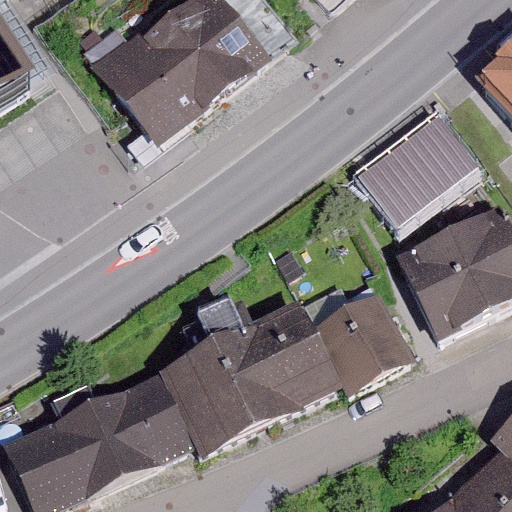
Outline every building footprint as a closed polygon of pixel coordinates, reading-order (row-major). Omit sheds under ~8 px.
[(0,0),(0,115),(35,92),(0,41),(0,3),(4,0),(0,0)] [(217,0),(201,0),(94,80),(158,166),(276,78),(217,0)] [(511,64),(475,96),(511,137),(511,64)] [(448,134),(381,190),(422,238),(488,183),(448,134)] [(511,256),(499,231),(412,274),(447,344),(511,312),(511,256)] [(318,344),(348,406),(410,377),(373,297),(349,308),(358,326),(318,344)] [(161,381),(203,470),(341,406),(300,317),(244,343),(231,315),(200,330),(212,357),(161,381)] [(64,430),(8,455),(34,511),(80,511),(192,461),(158,386),(106,410),(99,394),(57,414),(64,430)] [(511,461),(511,471),(471,511),(511,511),(511,460),(511,461)]
